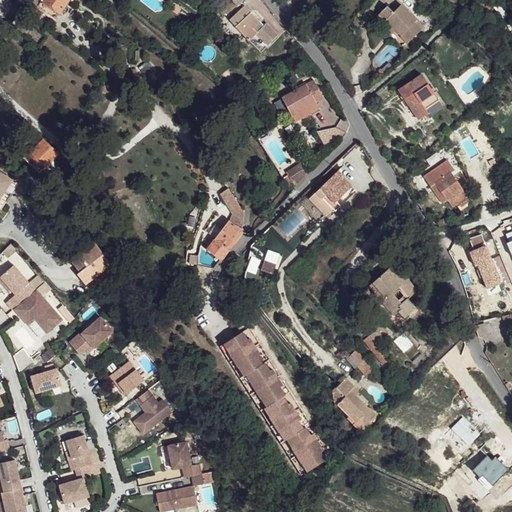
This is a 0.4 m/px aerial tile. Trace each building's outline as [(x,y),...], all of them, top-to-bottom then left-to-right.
[(68,0),(40,0),(38,5),(56,18),(68,0)] [(386,5),(376,14),(376,16),(376,17),(376,19),(377,20),(379,21),(381,21),(383,20),(384,21),(392,28),(399,36),(401,34),(408,41),(422,29),(408,13),(400,5),(392,13),(386,5)] [(278,35),(267,23),(265,25),(246,6),(233,20),(252,40),(258,34),(269,45),(278,35)] [(384,21),(380,25),(394,40),(399,36),(392,28),(384,21)] [(252,40),(263,49),(269,45),(258,34),(252,40)] [(401,34),(399,36),(406,43),(408,41),(401,34)] [(388,65),(376,74),(379,79),(391,69),(388,65)] [(422,77),(401,91),(412,106),(410,108),(417,120),(428,113),(426,110),(439,101),(422,77)] [(328,102),(314,79),(283,98),(296,122),(319,108),(328,102)] [(323,115),(319,108),(296,122),(302,131),(323,115)] [(42,140),(33,153),(27,151),(22,158),(46,172),(58,151),(42,140)] [(437,197),(442,193),(446,200),(451,207),(455,204),(459,211),(469,204),(464,195),(466,194),(461,189),(462,188),(451,173),(454,171),(447,161),(423,177),(437,197)] [(288,174),(289,176),(294,182),(305,170),(301,165),(288,174)] [(289,176),(285,180),(292,190),(309,173),(305,169),(305,170),(294,182),(289,176)] [(352,183),(339,169),(309,195),(326,213),(340,201),(336,197),(352,183)] [(0,207),(4,201),(10,193),(15,185),(16,183),(0,172),(0,207)] [(21,189),(15,185),(10,193),(16,197),(21,189)] [(231,188),(221,193),(232,217),(229,222),(209,251),(221,260),(241,230),(245,220),(231,188)] [(442,193),(437,197),(441,204),(446,200),(442,193)] [(10,205),(4,201),(0,207),(0,210),(5,213),(10,205)] [(115,267),(99,246),(84,259),(91,267),(82,274),(91,286),(115,267)] [(268,251),(263,266),(274,270),(279,255),(268,251)] [(499,255),(477,265),(487,287),(510,277),(499,255)] [(22,258),(15,263),(21,272),(29,266),(22,258)] [(199,258),(190,259),(191,268),(200,267),(199,258)] [(91,267),(84,259),(74,265),(82,274),(91,267)] [(401,273),(393,264),(371,285),(385,300),(397,313),(401,310),(406,315),(416,304),(411,297),(419,287),(405,271),(401,273)] [(25,302),(38,292),(16,266),(2,278),(13,290),(17,296),(19,295),(25,302)] [(13,290),(2,278),(0,279),(0,287),(7,295),(13,290)] [(25,302),(16,310),(30,326),(36,321),(48,335),(64,322),(38,292),(25,302)] [(397,313),(385,300),(379,305),(391,318),(397,313)] [(511,318),(510,315),(502,317),(507,327),(511,325),(511,318)] [(83,335),(71,344),(82,356),(87,351),(93,347),(96,350),(115,334),(102,319),(83,335)] [(36,321),(30,326),(41,340),(48,335),(36,321)] [(242,333),(229,342),(234,350),(229,353),(239,368),(244,365),(249,374),(251,372),(256,381),(252,384),(262,399),(266,396),(271,404),(269,405),(275,414),(270,417),(280,432),(285,429),(290,438),(292,436),(297,445),(293,447),(303,463),(307,460),(312,468),(326,459),(321,451),(324,450),(314,434),(311,435),(306,427),(304,429),(299,421),(302,419),(291,403),(288,404),(284,396),(286,395),(281,387),(283,386),(273,369),(270,371),(265,363),(263,365),(258,357),(261,355),(250,339),(247,341),(242,333)] [(388,356),(370,335),(363,342),(382,363),(388,356)] [(229,342),(224,344),(229,353),(234,350),(229,342)] [(93,347),(87,351),(90,355),(96,350),(93,347)] [(356,351),(349,357),(360,369),(367,363),(356,351)] [(131,363),(114,376),(123,389),(121,391),(126,397),(146,383),(131,363)] [(244,365),(239,368),(244,377),(247,375),(249,374),(244,365)] [(48,373),(33,378),(38,394),(62,387),(63,385),(59,370),(57,371),(48,373)] [(249,374),(247,375),(252,384),(256,381),(251,372),(249,374)] [(347,375),(337,387),(369,418),(375,410),(353,387),(356,383),(347,375)] [(62,387),(38,394),(40,401),(64,395),(62,387)] [(369,418),(337,387),(333,391),(338,407),(341,404),(351,415),(348,419),(359,430),(362,424),(369,418)] [(150,392),(137,401),(147,415),(135,424),(145,436),(174,414),(164,402),(160,405),(150,392)] [(266,396),(262,399),(267,407),(269,405),(271,404),(266,396)] [(275,414),(269,405),(267,407),(265,408),(270,417),(275,414)] [(464,417),(451,429),(469,448),(482,436),(464,417)] [(1,423),(0,422),(0,453),(10,451),(8,441),(5,442),(1,423)] [(285,429),(280,432),(285,440),(287,439),(290,438),(285,429)] [(290,438),(287,439),(293,447),(297,445),(292,436),(290,438)] [(86,437),(68,442),(73,460),(70,461),(73,472),(76,471),(90,467),(94,466),(86,437)] [(68,442),(61,444),(64,455),(68,454),(70,461),(73,460),(68,442)] [(188,444),(170,448),(174,472),(184,470),(187,470),(187,472),(184,472),(185,480),(203,477),(201,467),(193,468),(188,444)] [(488,455),(472,470),(480,478),(483,475),(493,486),(509,470),(496,456),(492,460),(488,455)] [(307,460),(303,463),(308,471),(312,468),(307,460)] [(16,462),(0,465),(0,470),(3,485),(0,485),(0,494),(3,494),(23,490),(16,462)] [(90,467),(76,471),(79,481),(61,487),(66,505),(90,498),(85,480),(93,478),(90,467)] [(196,489),(158,496),(161,511),(174,511),(199,507),(196,489)] [(27,511),(23,490),(3,494),(5,502),(7,511),(27,511)] [(90,498),(66,505),(67,511),(69,511),(92,505),(90,498)]
